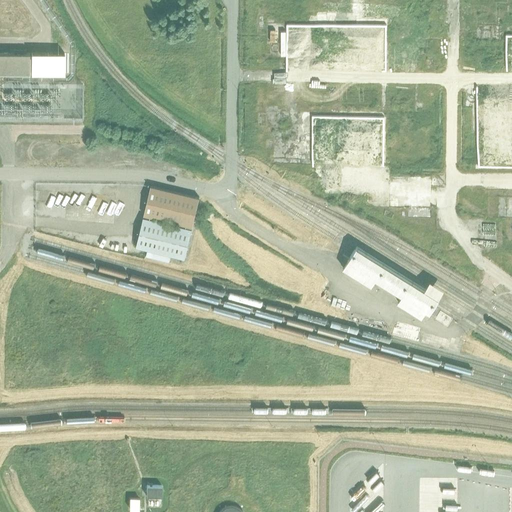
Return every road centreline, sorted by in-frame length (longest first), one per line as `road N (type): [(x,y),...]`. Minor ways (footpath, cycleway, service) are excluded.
road 1 (unknown): [(231,71),(453,74)]
road 2 (unknown): [(511,175),(453,180),(453,74)]
road 3 (unclassified): [(451,190),(454,226),(511,286)]
